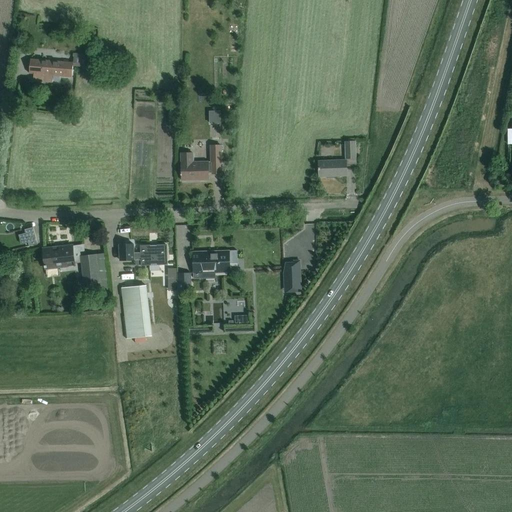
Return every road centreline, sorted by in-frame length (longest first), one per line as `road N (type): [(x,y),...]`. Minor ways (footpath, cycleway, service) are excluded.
road 1 (secondary): [(122,511),(230,419),(348,272),(421,134),(470,0)]
road 2 (unclassified): [(166,511),(323,353),(413,227),(460,202)]
road 3 (unclassified): [(359,204),(0,211)]
